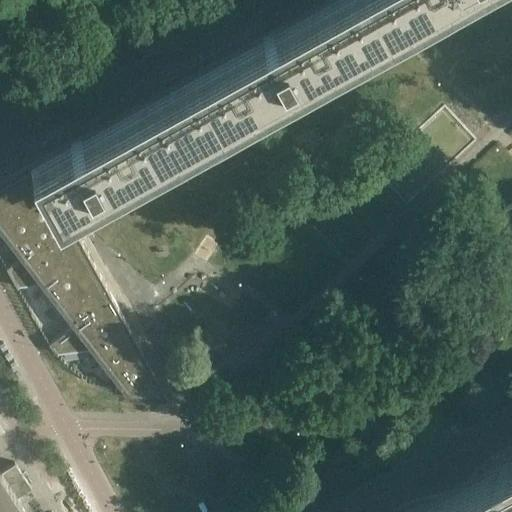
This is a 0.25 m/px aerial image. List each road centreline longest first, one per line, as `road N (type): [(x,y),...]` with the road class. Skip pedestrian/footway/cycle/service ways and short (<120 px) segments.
road 1 (residential): [(267,0),(0,150)]
road 2 (residential): [(334,511),(511,414)]
